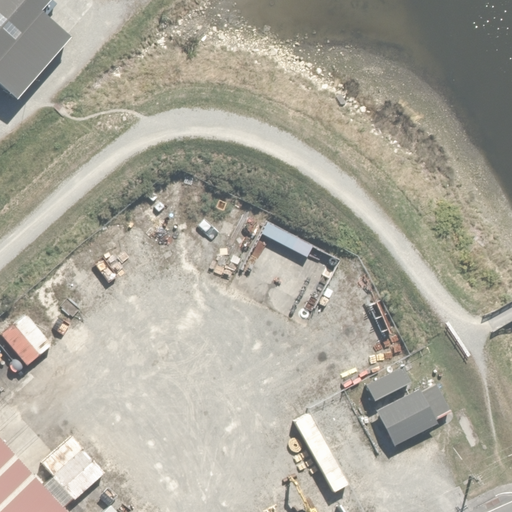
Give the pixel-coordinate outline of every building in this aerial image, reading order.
[(68,34),(34,5),(39,0),(0,0),(0,81),(16,95),(68,34)] [(20,308),(0,327),(0,334),(26,361),(50,337),(20,308)] [(363,382),(370,395),(405,379),(398,365),(363,382)] [(371,406),(390,444),(435,422),(417,384),(371,406)] [(104,468),(70,431),(37,461),(71,498),(104,468)] [(67,511),(0,437),(0,511),(67,511)] [(116,511),(107,502),(96,511),(116,511)]
